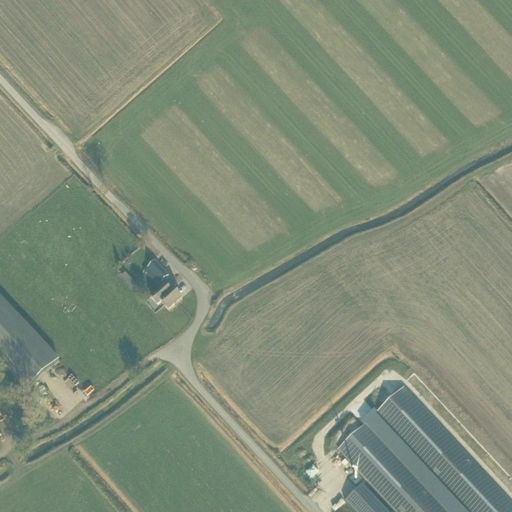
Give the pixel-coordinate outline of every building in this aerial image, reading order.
[(171,280),(155,262),(147,269),(161,285),(161,284),(163,287),(150,298),(157,307),(161,304),(168,311),(181,299),(173,289),(177,286),(172,280),(171,280)] [(126,272),(121,277),(136,292),(141,287),(126,272)] [(0,364),(27,393),(59,362),(0,298),(0,364)] [(511,511),(511,505),(403,388),(374,415),(463,511),(443,511),(365,427),(338,451),(394,511),(511,511)] [(352,511),(385,511),(363,488),(346,504),(352,511)]
